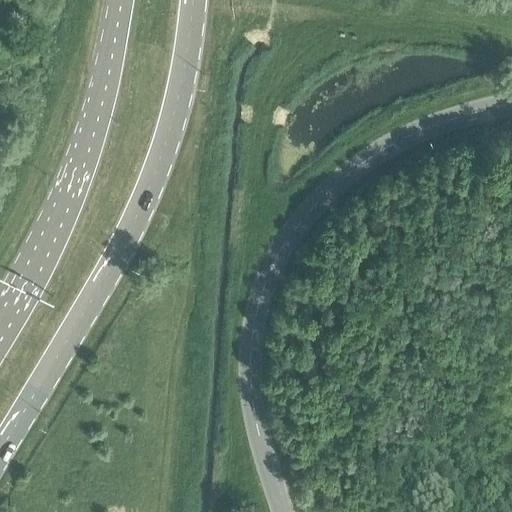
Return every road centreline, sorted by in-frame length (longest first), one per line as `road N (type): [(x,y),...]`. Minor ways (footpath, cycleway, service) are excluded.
road 1 (residential): [(280,511),(253,433),(249,359),(257,291),(291,227),(402,138),(511,105)]
road 2 (primary): [(0,449),(86,307),(165,151),(191,0)]
road 3 (primary): [(120,0),(82,162),(0,336)]
